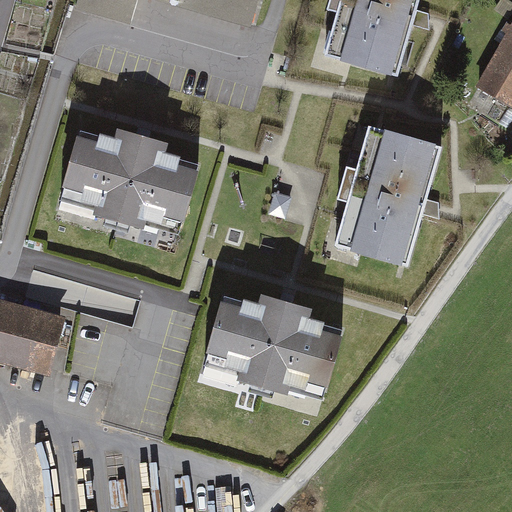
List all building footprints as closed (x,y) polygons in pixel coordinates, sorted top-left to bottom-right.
[(143,0),(197,16),(201,0),(143,0)] [(409,85),(434,0),(343,0),(338,19),(348,22),(336,64),(409,85)] [(511,112),(511,40),(480,94),(511,112)] [(213,168),(180,159),(183,150),(122,132),(120,141),(85,132),(63,209),(191,245),(213,168)] [(411,274),(444,155),(369,134),(357,176),(347,174),(337,209),(347,212),(335,253),(411,274)] [(344,335),(324,330),(326,321),(266,305),(263,313),(228,304),(207,380),(323,412),(344,335)] [(73,325),(5,309),(0,331),(0,368),(59,383),(71,334),(73,325)]
